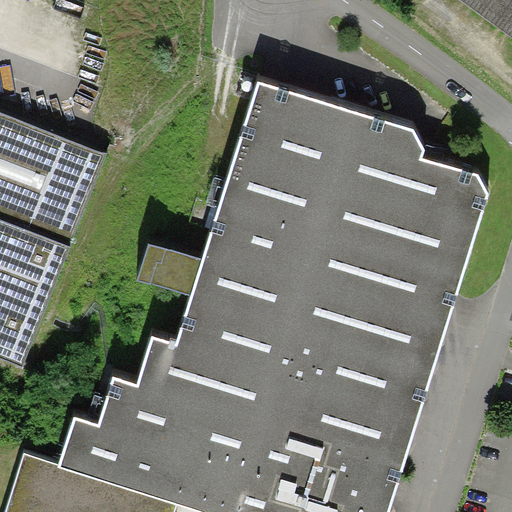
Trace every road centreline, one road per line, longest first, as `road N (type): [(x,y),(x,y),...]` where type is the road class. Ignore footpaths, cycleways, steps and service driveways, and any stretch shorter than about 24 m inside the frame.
road 1 (residential): [(443,511),(511,290)]
road 2 (tertiary): [(341,0),(511,125)]
